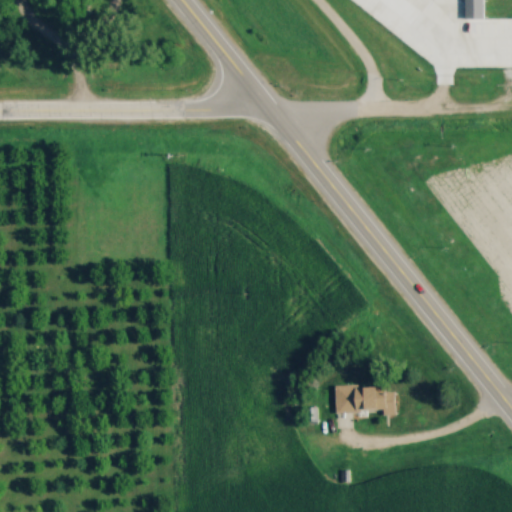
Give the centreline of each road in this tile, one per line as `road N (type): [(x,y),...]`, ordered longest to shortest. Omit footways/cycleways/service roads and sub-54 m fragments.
road 1 (secondary): [(511,418),(180,0)]
road 2 (secondary): [(272,110),(0,114)]
road 3 (residential): [(511,107),(272,110)]
